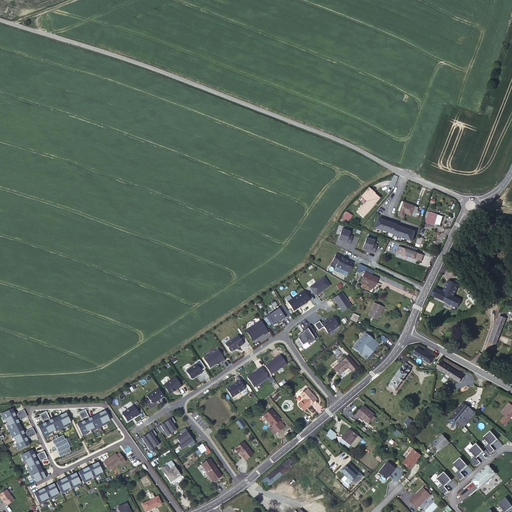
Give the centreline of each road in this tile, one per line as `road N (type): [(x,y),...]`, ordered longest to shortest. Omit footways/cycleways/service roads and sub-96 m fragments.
road 1 (unclassified): [(0,20),(201,85),(474,203)]
road 2 (residential): [(128,439),(106,406),(32,407),(57,474)]
road 3 (tertiary): [(474,203),(406,331)]
road 4 (tertiary): [(337,405),(242,485)]
road 5 (residential): [(282,334),(181,405)]
road 6 (residential): [(511,390),(406,331)]
